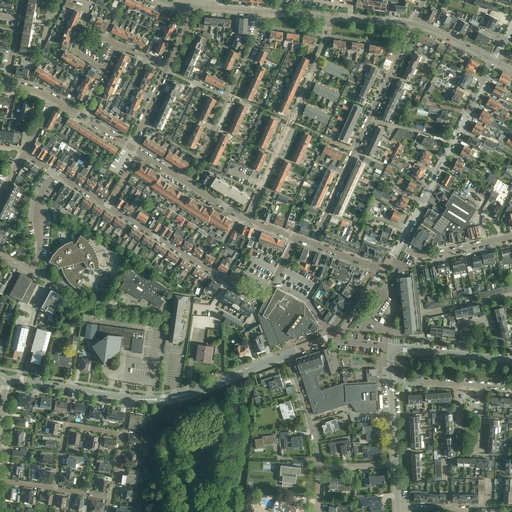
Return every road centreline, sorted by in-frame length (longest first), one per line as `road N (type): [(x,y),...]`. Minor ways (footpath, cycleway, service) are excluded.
road 1 (residential): [(55,172),(262,302),(295,238)]
road 2 (residential): [(287,354),(151,400),(5,381)]
road 3 (residential): [(247,220),(330,17)]
road 4 (residential): [(111,498),(122,433),(65,424),(56,488)]
road 5 (residential): [(458,385),(459,449),(469,451),(479,449),(483,386)]
road 6 (residential): [(55,172),(38,198),(32,269),(0,252)]
road 7 (residential): [(311,244),(369,119)]
